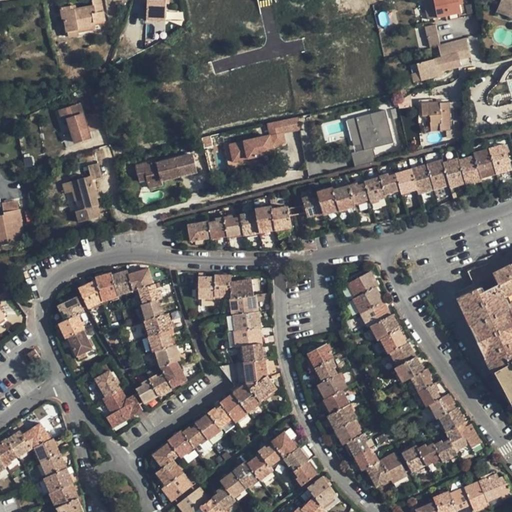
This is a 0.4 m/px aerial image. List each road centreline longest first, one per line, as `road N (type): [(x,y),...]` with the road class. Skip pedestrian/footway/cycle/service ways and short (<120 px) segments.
road 1 (residential): [(276,264),(282,350),(296,405),(339,480),(378,511)]
road 2 (residential): [(382,248),(410,311),(511,459)]
road 3 (residential): [(48,330),(65,274),(95,261),(158,257)]
road 4 (residential): [(382,248),(511,206)]
road 5 (residential): [(124,464),(227,382)]
